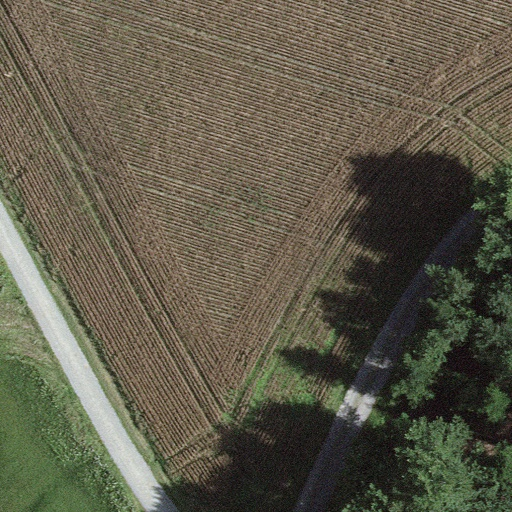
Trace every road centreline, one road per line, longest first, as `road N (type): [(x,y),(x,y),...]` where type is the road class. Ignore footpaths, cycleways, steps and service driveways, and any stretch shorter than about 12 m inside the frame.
road 1 (track): [(302,511),(411,281),(461,221),(511,180)]
road 2 (track): [(164,511),(117,444),(0,226)]
